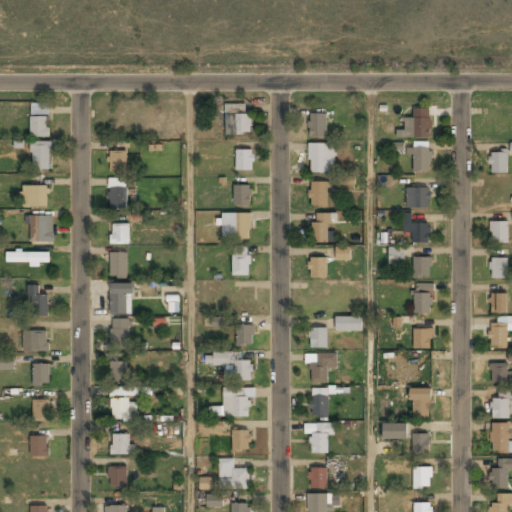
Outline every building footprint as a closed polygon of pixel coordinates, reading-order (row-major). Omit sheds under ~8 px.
[(31,114),(49,115),(49,103),(31,103),(31,114)] [(225,135),(249,135),(249,104),(225,104),(225,135)] [(429,138),(429,109),(413,109),(413,119),(404,119),(404,130),(396,130),(396,138),(429,138)] [(309,138),(326,138),(326,114),(309,114),(309,138)] [(30,117),(30,137),(48,137),(48,117),(30,117)] [(50,143),(32,143),(32,174),(50,174),(50,143)] [(309,173),(335,173),(335,143),(309,143),(309,173)] [(430,146),(412,146),(412,172),(430,172),(430,146)] [(253,150),(235,150),(235,171),(253,171),(253,150)] [(127,151),(108,151),(108,172),(127,172),(127,151)] [(506,153),(489,153),(489,174),(506,174),(506,153)] [(338,185),(355,184),(355,175),(337,176),(338,185)] [(328,182),(309,182),(309,208),(328,208),(328,182)] [(21,206),(48,206),(48,186),(21,186),(21,206)] [(250,206),(250,186),(234,186),(234,206),(250,206)] [(110,187),(110,210),(127,210),(127,187),(110,187)] [(430,208),(430,188),(406,188),(406,208),(430,208)] [(222,214),(222,242),(249,242),(249,214),(222,214)] [(313,243),(328,243),(328,214),(313,214),(313,243)] [(429,224),(410,224),(410,214),(403,214),(403,233),(412,233),(412,245),(429,245),(429,224)] [(48,216),(29,216),(29,242),(48,242),(48,216)] [(490,221),(490,242),(508,242),(508,221),(490,221)] [(129,224),(111,224),(111,245),(129,245),(129,224)] [(232,276),(249,276),(249,247),(232,247),(232,276)] [(339,261),(350,258),(347,247),(336,250),(339,261)] [(388,248),(388,264),(404,264),(404,248),(388,248)] [(49,252),(7,252),(7,264),(49,264),(49,252)] [(111,278),(125,278),(125,255),(111,255),(111,278)] [(430,258),(413,258),(413,279),(430,279),(430,258)] [(489,277),(507,277),(507,258),(489,258),(489,277)] [(309,259),(309,279),(326,279),(326,259),(309,259)] [(130,315),(130,285),(111,286),(111,315),(130,315)] [(413,314),(432,314),(432,285),(413,285),(413,314)] [(29,286),(29,315),(48,315),(48,294),(39,294),(39,286),(29,286)] [(507,293),(490,293),(490,312),(507,312),(507,293)] [(211,327),(228,327),(229,317),(212,316),(211,327)] [(361,332),(361,318),(336,318),(336,332),(361,332)] [(489,350),(507,350),(507,327),(511,327),(511,318),(489,318),(489,350)] [(111,348),(129,348),(129,320),(111,320),(111,348)] [(253,346),(253,326),(236,326),(236,346),(253,346)] [(309,329),(309,349),(327,349),(327,329),(309,329)] [(432,329),(413,329),(413,349),(432,349),(432,329)] [(23,350),(48,350),(48,331),(23,331),(23,350)] [(252,361),(240,361),(240,354),(211,353),(211,365),(226,366),(226,380),(251,381),(252,361)] [(327,383),(327,370),(336,370),(336,355),(309,355),(309,383),(327,383)] [(0,359),(0,370),(12,370),(12,359),(0,359)] [(110,362),(110,381),(127,381),(127,362),(110,362)] [(33,386),(49,386),(49,363),(33,363),(33,386)] [(490,384),(507,384),(507,365),(490,365),(490,384)] [(111,396),(139,396),(139,388),(111,388),(111,396)] [(430,418),(430,389),(411,388),(411,418),(430,418)] [(212,408),(212,417),(251,417),(251,389),(223,389),(223,408),(212,408)] [(491,418),(511,418),(511,391),(500,391),(500,399),(491,399),(491,418)] [(311,418),(328,418),(328,396),(311,396),(311,418)] [(34,420),(48,420),(48,399),(34,399),(34,420)] [(111,399),(111,420),(131,420),(131,399),(111,399)] [(223,422),(210,421),(210,431),(223,431),(223,422)] [(508,423),(490,423),(490,454),(508,454),(508,423)] [(333,437),(333,424),(305,424),(305,434),(311,434),(311,454),(329,454),(328,437),(333,437)] [(406,424),(383,424),(383,440),(406,440),(406,424)] [(232,452),(249,452),(249,431),(232,431),(232,452)] [(110,456),(132,456),(132,435),(110,435),(110,456)] [(429,435),(412,435),(412,454),(429,454),(429,435)] [(31,437),(31,457),(48,457),(48,437),(31,437)] [(511,471),(511,460),(499,460),(499,470),(490,470),(490,490),(508,490),(508,471),(511,471)] [(249,488),(249,470),(231,470),(231,462),(221,462),(221,488),(249,488)] [(126,488),(126,467),(108,467),(108,488),(126,488)] [(413,468),(413,489),(430,489),(430,468),(413,468)] [(308,490),(327,490),(327,469),(308,469),(308,490)] [(489,504),(489,511),(511,511),(511,495),(498,495),(498,504),(489,504)] [(308,496),(308,511),(328,511),(328,496),(308,496)] [(213,506),(215,498),(210,497),(207,505),(213,506)] [(431,511),(431,502),(413,502),(413,511),(431,511)] [(230,511),(248,511),(248,503),(231,503),(230,511)]
